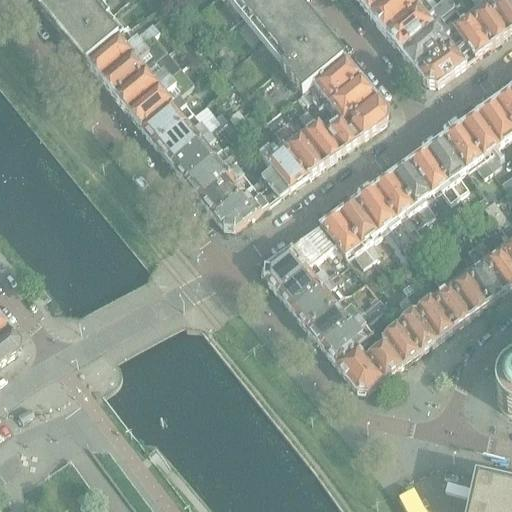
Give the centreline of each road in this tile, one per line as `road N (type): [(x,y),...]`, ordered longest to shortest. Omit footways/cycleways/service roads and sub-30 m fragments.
road 1 (residential): [(227,273),(2,0)]
road 2 (residential): [(448,439),(345,410),(227,273)]
road 3 (residential): [(427,125),(227,273)]
road 4 (residential): [(322,0),(427,125)]
road 5 (residential): [(511,334),(473,369),(448,439)]
